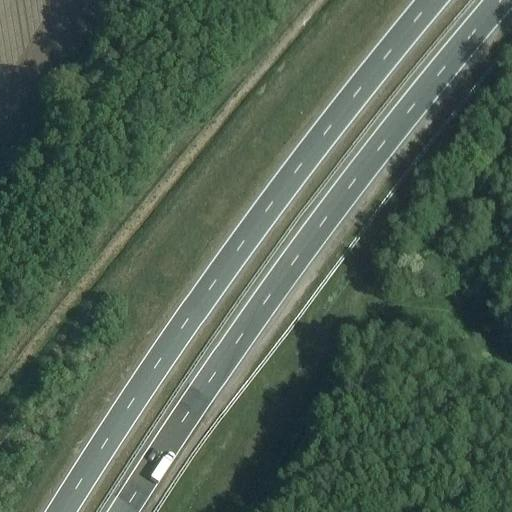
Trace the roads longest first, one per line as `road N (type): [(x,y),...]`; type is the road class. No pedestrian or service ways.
road 1 (trunk): [(125,511),(326,217),(499,0)]
road 2 (trunk): [(434,0),(284,189),(64,511)]
road 3 (track): [(511,194),(496,180),(281,511)]
